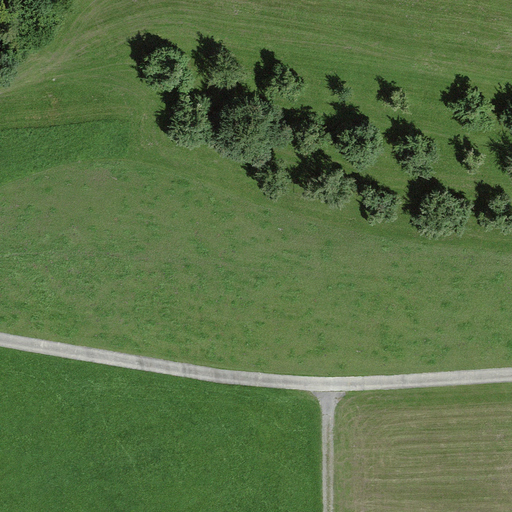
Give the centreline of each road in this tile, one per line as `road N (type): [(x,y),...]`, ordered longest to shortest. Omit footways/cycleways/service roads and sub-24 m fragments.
road 1 (track): [(511,375),(328,385),(204,376),(0,340)]
road 2 (track): [(328,385),(330,511)]
